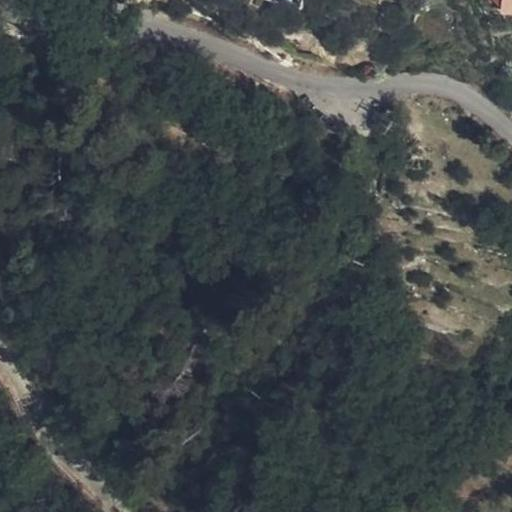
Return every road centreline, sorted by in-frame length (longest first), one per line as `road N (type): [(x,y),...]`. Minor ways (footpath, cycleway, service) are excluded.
road 1 (residential): [(89,0),(303,85),(461,93),(511,126)]
road 2 (unclassified): [(0,329),(127,511)]
